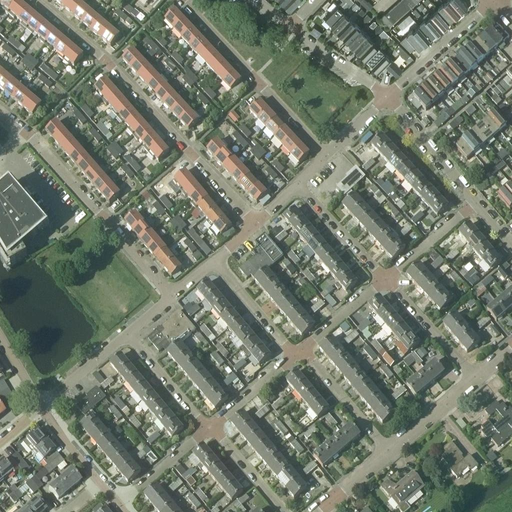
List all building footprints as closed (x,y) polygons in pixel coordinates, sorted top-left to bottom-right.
[(8,15),(18,3),(14,0),(4,0),(0,5),(3,8),(2,10),(8,15)] [(64,9),(71,0),(56,0),(55,1),(64,9)] [(73,17),(82,7),(74,0),(71,0),(64,9),(73,17)] [(340,0),(341,0),(325,17),(331,23),(343,11),(352,1),(351,0),(340,0)] [(403,12),(407,9),(399,0),(395,4),(403,12)] [(407,9),(411,5),(406,0),(399,0),(407,9)] [(460,11),(450,0),(446,0),(443,3),(454,17),(454,16),(455,17),(461,12),(460,11)] [(467,6),(466,4),(461,0),(450,0),(460,11),(461,12),(467,7),(467,6)] [(364,6),(368,10),(373,6),(368,1),(364,6)] [(125,11),(129,7),(124,2),(121,7),(125,11)] [(19,21),(27,11),(18,3),(8,15),(14,20),(16,18),(19,21)] [(453,17),(454,17),(443,3),(436,9),(447,21),(452,16),(453,17)] [(399,16),(403,12),(395,4),(392,7),(399,16)] [(83,25),(91,14),(82,7),(73,17),(83,25)] [(130,15),(134,11),(129,7),(125,11),(130,15)] [(168,11),(172,15),(176,10),(173,7),(168,11)] [(395,19),(399,16),(392,7),(387,11),(395,19)] [(337,28),(348,17),(346,14),(349,11),(346,8),(343,11),(342,11),(331,22),(337,28)] [(447,21),(436,9),(430,14),(441,26),(442,27),(448,22),(447,21)] [(119,19),(123,14),(118,10),(114,15),(119,19)] [(26,31),(37,18),(27,11),(19,21),(22,24),(20,26),(26,31)] [(138,14),(134,11),(130,15),(135,19),(138,14)] [(391,23),(395,19),(387,11),(384,14),(391,23)] [(173,31),(183,22),(175,13),(165,22),(173,31)] [(92,32),(101,22),(91,14),(83,25),(92,32)] [(124,22),(127,18),(123,14),(119,19),(124,23),(124,22)] [(387,26),(391,23),(384,14),(380,18),(387,26)] [(435,32),(441,26),(430,14),(424,20),(435,32)] [(371,18),(367,15),(362,19),(366,23),(371,18)] [(343,34),(354,23),(348,17),(337,28),(343,34)] [(37,36),(46,26),(37,18),(26,31),(32,36),(34,34),(37,36)] [(429,37),(435,32),(424,20),(418,25),(429,37)] [(101,40),(110,30),(101,22),(92,32),(101,40)] [(181,39),(191,30),(183,22),(173,31),(181,39)] [(349,40),(360,28),(354,23),(343,34),(349,40)] [(502,43),(509,37),(497,24),(484,36),(496,49),(497,47),(500,51),(505,46),(502,43)] [(383,29),(378,25),(373,30),(378,34),(383,29)] [(418,25),(406,36),(417,48),(429,37),(418,25)] [(44,46),(55,34),(46,26),(37,36),(40,39),(38,41),(44,46)] [(355,46),(366,34),(360,28),(349,40),(355,46)] [(110,48),(119,38),(110,30),(101,40),(110,48)] [(189,48),(199,39),(191,30),(181,39),(189,48)] [(389,35),(384,31),(380,36),(384,40),(389,35)] [(55,52),(64,41),(55,34),(44,46),(50,51),(52,49),(55,52)] [(360,51),(372,40),(366,34),(355,46),(360,51)] [(159,44),(163,40),(159,35),(154,39),(159,44)] [(489,55),(496,49),(484,36),(477,41),(489,55)] [(406,37),(401,41),(411,52),(416,48),(406,37)] [(13,46),(16,42),(11,38),(8,42),(13,46)] [(151,42),(150,43),(146,39),(143,42),(151,50),(156,46),(151,42)] [(198,57),(207,48),(199,39),(189,48),(198,57)] [(163,48),(167,44),(163,40),(159,44),(163,48)] [(366,57),(377,46),(372,40),(360,51),(366,57)] [(63,61),(73,49),(64,41),(55,52),(58,54),(57,57),(63,61)] [(483,60),(489,55),(477,41),(471,47),(483,60)] [(18,50),(21,46),(16,42),(13,46),(18,50)] [(6,54),(10,49),(5,45),(1,49),(6,54)] [(476,66),(483,60),(471,47),(470,45),(464,51),(465,52),(464,53),(476,66)] [(158,58),(162,54),(156,46),(151,50),(146,56),(150,60),(155,55),(158,58)] [(372,63),(383,52),(377,46),(366,57),(372,63)] [(206,66),(215,57),(207,48),(198,57),(206,66)] [(476,66),(464,53),(465,52),(461,48),(455,54),(458,58),(470,72),(476,66)] [(12,58),(15,54),(10,49),(6,54),(12,58)] [(74,67),(82,57),(73,49),(63,61),(69,66),(70,64),(74,67)] [(131,70),(141,61),(132,52),(123,61),(131,70)] [(378,69),(389,57),(383,52),(372,63),(378,69)] [(175,61),(179,57),(175,53),(171,57),(175,61)] [(29,63),(33,59),(28,54),(24,59),(29,63)] [(179,65),(183,62),(179,57),(175,61),(179,65)] [(214,75),(224,65),(215,57),(206,66),(214,75)] [(464,77),(470,72),(458,58),(452,64),(453,66),(464,77)] [(26,68),(29,63),(24,59),(20,63),(26,68)] [(35,68),(39,63),(33,59),(29,63),(35,68)] [(168,68),(172,64),(168,59),(163,63),(168,68)] [(464,77),(453,66),(452,64),(448,60),(442,66),(445,70),(449,74),(457,83),(464,77)] [(139,78),(149,69),(141,61),(131,70),(139,78)] [(31,72),(35,68),(29,63),(26,68),(31,72)] [(172,72),(176,68),(172,64),(168,68),(172,72)] [(49,77),(53,73),(44,65),(40,69),(49,77)] [(222,83),(232,74),(224,65),(214,75),(222,83)] [(147,87),(157,78),(149,69),(139,78),(147,87)] [(457,83),(449,74),(445,70),(439,75),(451,89),(457,83)] [(190,80),(194,76),(190,72),(186,76),(190,80)] [(55,82),(58,78),(53,73),(49,77),(55,82)] [(233,89),(240,83),(232,74),(222,83),(230,92),(233,89)] [(10,76),(8,78),(5,75),(0,80),(0,88),(5,93),(15,81),(10,76)] [(444,94),(451,89),(439,75),(433,81),(444,94)] [(43,85),(47,81),(41,76),(38,80),(43,85)] [(186,84),(190,80),(186,76),(182,80),(186,84)] [(194,85),(198,81),(194,76),(190,80),(194,85)] [(67,88),(69,85),(61,78),(58,81),(67,88)] [(156,96),(165,87),(157,78),(147,87),(156,96)] [(190,88),(194,85),(190,80),(186,84),(190,88)] [(20,88),(21,86),(15,81),(5,93),(14,101),(23,90),(20,88)] [(57,97),(60,92),(47,81),(43,85),(57,97)] [(101,100),(113,90),(105,81),(95,89),(98,93),(96,95),(101,100)] [(438,100),(444,94),(433,81),(426,86),(438,100)] [(423,83),(417,89),(420,92),(432,106),(438,100),(426,86),(423,83)] [(164,105),(173,96),(165,87),(156,96),(164,105)] [(208,96),(212,92),(208,88),(203,92),(208,96)] [(472,99),(478,93),(474,89),(471,91),(471,92),(468,95),(472,99)] [(28,91),(26,93),(23,90),(14,101),(23,108),(34,96),(28,91)] [(111,108),(121,99),(113,90),(101,100),(106,106),(108,104),(111,108)] [(212,92),(208,96),(212,101),(216,97),(212,92)] [(425,112),(432,106),(420,92),(413,98),(425,112)] [(201,103),(205,99),(200,95),(196,98),(201,103)] [(38,103),(39,101),(34,96),(23,108),(33,116),(41,106),(38,103)] [(172,113),(182,104),(173,96),(164,105),(172,113)] [(482,106),(486,103),(482,97),(478,101),(475,104),(479,108),(482,105),(482,106)] [(117,119),(129,108),(121,99),(111,108),(113,111),(111,113),(117,119)] [(205,107),(209,104),(205,99),(201,103),(205,107)] [(257,121),(267,111),(259,103),(249,112),(257,121)] [(180,122),(190,113),(182,104),(172,113),(180,122)] [(85,114),(89,110),(85,105),(81,108),(85,114)] [(126,126),(137,117),(129,108),(117,119),(122,125),(124,123),(126,126)] [(90,119),(94,116),(89,110),(85,114),(90,119)] [(77,120),(82,117),(77,111),(73,115),(77,120)] [(265,130),(275,120),(267,111),(257,121),(265,130)] [(446,121),(452,116),(448,111),(445,114),(446,115),(443,118),(446,121)] [(188,131),(198,122),(190,113),(180,122),(188,131)] [(499,132),(506,127),(494,113),(487,119),(499,132)] [(82,126),(86,122),(82,117),(77,120),(82,126)] [(132,137),(145,126),(137,117),(126,126),(129,129),(127,131),(132,137)] [(434,122),(433,124),(437,129),(445,121),(441,117),(438,119),(434,122)] [(492,138),(499,132),(487,119),(480,124),(492,138)] [(237,120),(233,123),(239,130),(243,126),(237,120)] [(273,138),(283,129),(275,120),(265,130),(273,138)] [(62,125),(60,126),(56,123),(46,131),(54,141),(67,130),(62,125)] [(101,132),(105,129),(100,124),(96,127),(101,132)] [(486,143),(492,138),(480,124),(474,129),(486,143)] [(142,144),(152,135),(145,126),(132,137),(137,143),(139,141),(142,144)] [(239,130),(243,134),(247,130),(243,126),(239,130)] [(93,138),(97,135),(93,129),(89,133),(93,138)] [(105,137),(109,134),(105,129),(101,132),(105,137)] [(282,147),(291,138),(283,129),(273,138),(282,147)] [(479,149),(486,143),(474,129),(468,135),(479,149)] [(69,138),(71,136),(67,130),(54,141),(62,150),(72,141),(69,138)] [(247,139),(251,135),(247,130),(243,134),(247,139)] [(236,141),(240,137),(236,132),(232,136),(236,141)] [(98,144),(102,140),(97,135),(93,138),(98,144)] [(148,155),(160,144),(152,135),(142,144),(145,147),(143,149),(148,155)] [(473,154),(479,149),(468,135),(461,141),(473,154)] [(240,145),(244,141),(240,137),(236,141),(240,145)] [(378,155),(389,145),(381,137),(370,147),(378,155)] [(290,156),(300,147),(291,138),(282,147),(290,156)] [(77,142),(75,144),(72,141),(62,150),(70,159),(82,148),(77,142)] [(466,160),(473,154),(461,141),(454,147),(466,160)] [(215,160),(225,151),(217,142),(207,151),(215,160)] [(115,152),(119,148),(114,143),(110,146),(115,152)] [(158,162),(168,153),(160,144),(148,155),(153,161),(155,159),(158,162)] [(258,154),(262,149),(258,145),(253,149),(258,154)] [(386,164),(397,154),(389,145),(378,155),(386,164)] [(110,155),(115,152),(110,146),(106,150),(110,155)] [(239,160),(250,149),(248,147),(236,157),(239,160)] [(298,165),(308,156),(300,147),(290,156),(298,165)] [(85,156),(87,154),(82,148),(70,159),(78,168),(88,159),(85,156)] [(119,157),(123,153),(119,148),(115,152),(119,157)] [(254,158),(258,154),(253,149),(249,153),(254,158)] [(262,158),(266,154),(262,149),(258,154),(262,158)] [(223,169),(233,160),(225,151),(215,160),(223,169)] [(115,161),(119,157),(115,152),(110,155),(115,161)] [(258,162),(262,158),(258,154),(254,158),(258,162)] [(395,173),(405,163),(397,154),(386,164),(395,173)] [(93,161),(91,163),(88,159),(78,168),(86,177),(98,167),(93,161)] [(132,168),(136,165),(132,159),(127,163),(132,168)] [(370,168),(374,163),(371,159),(366,164),(370,168)] [(231,178),(241,169),(233,160),(223,169),(231,178)] [(403,182),(414,172),(405,163),(395,173),(403,182)] [(365,172),(370,168),(366,164),(361,168),(365,172)] [(137,174),(141,170),(136,165),(132,168),(137,174)] [(125,175),(129,171),(124,166),(120,169),(125,175)] [(280,174),(283,171),(279,166),(275,170),(280,174)] [(101,174),(103,173),(98,167),(86,177),(94,186),(104,178),(101,174)] [(349,191),(364,178),(355,168),(346,177),(347,178),(337,188),(336,187),(336,188),(344,196),(345,195),(349,200),(353,196),(349,191)] [(240,187),(249,177),(241,169),(231,178),(240,187)] [(129,180),(133,177),(129,171),(125,175),(129,180)] [(180,192),(192,182),(184,172),(174,181),(177,185),(175,186),(180,192)] [(411,191),(422,180),(414,172),(403,182),(411,191)] [(248,195),(258,186),(249,177),(240,187),(248,195)] [(109,179),(106,181),(104,178),(94,186),(102,195),(114,185),(109,179)] [(380,188),(384,185),(379,180),(375,183),(380,188)] [(419,199),(430,189),(422,180),(411,191),(419,199)] [(189,200),(200,191),(192,182),(180,192),(185,198),(187,197),(189,200)] [(32,241),(49,226),(12,183),(0,193),(0,255),(2,259),(3,258),(9,268),(27,258),(22,249),(32,241)] [(511,187),(511,186),(508,183),(502,188),(504,191),(511,200),(511,187)] [(117,192),(119,191),(114,185),(102,195),(109,204),(119,196),(117,192)] [(384,193),(388,189),(384,185),(380,188),(384,193)] [(256,204),(266,195),(258,186),(248,195),(256,204)] [(373,195),(378,191),(373,186),(368,190),(373,195)] [(428,208),(438,198),(430,189),(419,199),(428,208)] [(195,211),(207,200),(200,191),(189,200),(192,203),(190,205),(195,211)] [(378,200),(382,196),(378,191),(373,195),(378,200)] [(509,211),(511,208),(511,200),(504,191),(497,197),(509,211)] [(146,192),(141,196),(145,201),(146,201),(150,197),(146,192)] [(350,216),(362,204),(354,195),(353,196),(349,200),(341,207),(350,216)] [(163,205),(168,202),(164,197),(159,201),(163,205)] [(396,206),(400,202),(396,197),(391,201),(396,206)] [(436,217),(447,207),(438,198),(428,208),(436,217)] [(205,218),(215,209),(207,200),(195,211),(200,216),(202,215),(205,218)] [(168,211),(173,207),(168,202),(163,205),(168,211)] [(400,211),(405,207),(400,202),(396,206),(400,211)] [(156,212),(160,208),(157,203),(152,207),(156,212)] [(358,225),(370,214),(362,204),(350,216),(358,225)] [(390,213),(394,209),(389,204),(385,208),(390,213)] [(161,217),(165,213),(160,208),(156,212),(161,217)] [(210,229),(223,219),(215,209),(205,218),(208,221),(205,223),(210,229)] [(395,219),(399,215),(394,209),(390,213),(395,219)] [(290,229),(301,219),(294,210),(292,211),(289,214),(282,220),(290,229)] [(419,220),(424,216),(420,212),(415,217),(419,220)] [(140,216),(137,218),(134,214),(125,222),(132,232),(145,222),(140,216)] [(367,234),(379,223),(370,214),(358,225),(367,234)] [(178,225),(182,222),(178,216),(173,220),(178,225)] [(413,225),(419,220),(415,217),(410,221),(413,225)] [(220,236),(231,228),(223,219),(210,229),(208,231),(216,240),(220,236)] [(298,238),(309,228),(301,219),(290,229),(298,238)] [(173,229),(178,225),(173,220),(169,224),(173,229)] [(147,229),(150,227),(145,222),(132,232),(140,241),(150,233),(147,229)] [(182,231),(186,227),(182,222),(178,225),(182,231)] [(375,243),(387,232),(379,223),(367,234),(375,243)] [(178,234),(182,231),(178,225),(173,229),(178,234)] [(407,234),(412,230),(408,225),(403,230),(407,234)] [(465,244),(476,234),(469,225),(457,235),(465,244)] [(231,228),(220,236),(224,241),(234,232),(231,228)] [(305,247),(317,237),(309,228),(298,238),(305,247)] [(402,239),(407,234),(403,230),(398,234),(402,239)] [(282,240),(287,236),(284,232),(279,236),(282,240)] [(383,252),(396,241),(387,232),(375,243),(383,252)] [(155,234),(153,236),(150,233),(140,241),(148,250),(160,240),(155,234)] [(194,242),(198,239),(194,234),(190,237),(194,242)] [(473,253),(484,244),(476,234),(465,244),(473,253)] [(282,257),(270,242),(264,236),(254,244),(258,249),(255,251),(258,254),(239,270),(247,279),(250,276),(254,281),(267,270),(282,257)] [(277,244),(282,240),(279,236),(274,240),(277,244)] [(313,256),(325,247),(317,237),(305,247),(313,256)] [(198,247),(203,244),(198,239),(194,242),(198,247)] [(163,248),(165,246),(160,240),(148,250),(156,259),(165,251),(163,248)] [(187,249),(191,245),(187,240),(182,243),(187,249)] [(392,261),(404,250),(396,241),(383,252),(392,261)] [(481,262),(492,253),(484,244),(473,253),(481,262)] [(191,254),(195,250),(191,245),(187,249),(191,254)] [(321,265),(332,256),(325,247),(313,256),(321,265)] [(437,267),(442,262),(431,250),(426,255),(433,263),(437,267)] [(171,252),(168,254),(165,251),(156,259),(163,269),(176,258),(171,252)] [(202,257),(197,252),(192,257),(196,262),(202,257)] [(291,261),(296,257),(291,252),(287,256),(291,261)] [(489,272),(500,262),(492,253),(481,262),(489,272)] [(448,263),(453,259),(449,255),(444,259),(448,263)] [(329,275),(340,265),(332,256),(321,265),(329,275)] [(296,257),(291,261),(295,266),(300,262),(296,257)] [(178,266),(181,264),(176,258),(163,269),(171,278),(181,270),(178,266)] [(286,270),(291,266),(286,261),(282,265),(286,270)] [(432,272),(437,267),(433,263),(428,267),(432,272)] [(469,264),(463,270),(468,275),(472,270),(473,269),(469,264)] [(505,264),(500,268),(504,272),(509,268),(505,264)] [(336,284),(348,274),(340,265),(329,275),(336,284)] [(414,285),(426,274),(418,265),(406,276),(414,285)] [(291,276),(296,272),(291,266),(286,270),(291,276)] [(500,276),(504,272),(500,268),(496,271),(500,276)] [(262,290),(274,280),(267,270),(254,281),(262,290)] [(306,279),(311,275),(307,270),(302,274),(306,279)] [(463,279),(468,275),(463,270),(459,274),(463,279)] [(504,281),(508,277),(504,272),(500,276),(504,281)] [(454,282),(458,278),(454,273),(449,277),(454,282)] [(347,290),(356,283),(348,274),(336,284),(337,285),(335,286),(338,290),(340,288),(344,293),(347,290)] [(423,295),(435,283),(426,274),(414,285),(423,295)] [(310,284),(315,280),(311,275),(306,279),(310,284)] [(468,283),(472,280),(468,275),(463,279),(468,283)] [(459,288),(463,284),(458,278),(454,282),(459,288)] [(302,289),(307,285),(302,279),(297,283),(302,289)] [(270,300),(282,289),(274,280),(262,290),(270,300)] [(484,289),(489,284),(485,280),(480,284),(484,289)] [(204,302),(215,292),(207,283),(197,292),(204,302)] [(431,304),(443,292),(435,283),(423,295),(431,304)] [(479,293),(484,289),(480,284),(475,288),(479,293)] [(307,294),(311,290),(307,285),(302,289),(307,294)] [(328,296),(334,291),(330,287),(324,291),(328,296)] [(278,309),(290,298),(282,289),(270,300),(278,309)] [(336,305),(328,296),(324,291),(320,295),(332,308),(336,305)] [(212,311),(223,301),(215,292),(204,302),(212,311)] [(439,312),(451,301),(443,292),(431,304),(439,312)] [(505,314),(511,307),(511,304),(504,295),(495,303),(505,314)] [(286,319),(298,308),(290,298),(278,309),(286,319)] [(375,317),(386,307),(378,298),(375,300),(374,299),(366,306),(375,317)] [(471,310),(476,305),(472,300),(467,305),(471,310)] [(220,320),(231,311),(223,301),(212,311),(220,320)] [(319,310),(325,306),(321,301),(315,306),(319,310)] [(495,322),(505,314),(495,303),(486,311),(495,322)] [(194,314),(199,310),(196,306),(191,310),(194,314)] [(314,315),(319,310),(315,306),(310,310),(314,315)] [(383,326),(394,316),(386,307),(375,317),(383,326)] [(294,328),(306,317),(298,308),(286,319),(294,328)] [(190,319),(194,314),(191,310),(186,314),(190,319)] [(227,329),(238,320),(231,311),(220,320),(227,329)] [(180,344),(195,331),(178,312),(168,320),(170,322),(162,328),(164,331),(160,335),(168,345),(171,343),(175,347),(179,343),(180,344)] [(450,335),(463,324),(454,314),(442,325),(450,335)] [(390,335),(402,325),(394,316),(383,326),(390,335)] [(302,337),(314,327),(306,317),(294,328),(302,337)] [(485,326),(490,321),(486,317),(481,321),(485,326)] [(235,338),(246,329),(238,320),(227,329),(235,338)] [(367,321),(364,323),(361,325),(364,329),(365,330),(371,325),(370,324),(367,321)] [(479,330),(485,326),(481,321),(475,326),(479,330)] [(458,344),(471,333),(463,324),(450,335),(458,344)] [(203,334),(208,330),(203,325),(199,329),(203,334)] [(361,325),(357,329),(360,333),(361,334),(365,330),(364,329),(361,325)] [(398,344),(410,335),(402,325),(390,335),(398,344)] [(496,338),(500,336),(491,326),(488,329),(496,338)] [(160,335),(164,331),(162,328),(148,340),(159,353),(163,349),(167,354),(175,347),(171,343),(168,345),(160,335)] [(243,347),(254,338),(246,329),(235,338),(243,347)] [(207,339),(212,335),(208,330),(203,334),(207,339)] [(353,341),(358,337),(354,332),(349,336),(353,341)] [(466,354),(479,343),(471,333),(458,344),(466,354)] [(199,343),(203,339),(199,334),(194,338),(199,343)] [(398,344),(394,347),(402,357),(417,344),(410,335),(398,344)] [(348,346),(353,341),(349,336),(344,341),(348,346)] [(251,356),(261,347),(254,338),(243,347),(251,356)] [(326,359),(339,348),(331,338),(318,349),(326,359)] [(203,349),(208,345),(203,339),(199,343),(203,349)] [(374,350),(379,346),(375,341),(370,345),(374,350)] [(187,352),(180,344),(179,343),(175,347),(167,354),(174,363),(187,352)] [(219,353),(223,349),(219,344),(215,348),(219,353)] [(378,354),(383,351),(379,346),(374,350),(378,354)] [(258,366),(269,356),(261,347),(251,356),(258,366)] [(367,356),(372,352),(367,347),(363,351),(367,356)] [(334,368),(347,357),(339,348),(326,359),(334,368)] [(223,358),(227,354),(223,349),(219,353),(223,358)] [(422,349),(416,354),(421,360),(427,355),(422,349)] [(386,354),(382,358),(387,364),(390,368),(395,363),(397,362),(392,356),(394,355),(390,351),(386,354)] [(182,373),(195,362),(187,352),(174,363),(182,373)] [(375,366),(380,362),(372,352),(367,356),(375,366)] [(215,362),(220,358),(215,353),(211,357),(215,362)] [(413,361),(417,357),(413,353),(409,356),(413,361)] [(118,375),(129,365),(121,356),(110,365),(118,375)] [(342,378),(355,367),(347,357),(334,368),(342,378)] [(418,367),(423,363),(417,357),(413,361),(418,367)] [(219,367),(224,363),(220,358),(215,362),(219,367)] [(241,368),(245,364),(242,360),(237,364),(241,368)] [(190,382),(203,371),(195,362),(182,373),(190,382)] [(433,382),(443,374),(434,362),(424,370),(433,382)] [(236,372),(241,368),(237,364),(232,368),(236,372)] [(125,384),(137,374),(129,365),(118,375),(125,384)] [(384,375),(388,371),(383,366),(379,370),(384,375)] [(350,387),(363,376),(355,367),(342,378),(350,387)] [(397,376),(402,373),(397,367),(393,371),(397,376)] [(424,389),(433,382),(424,370),(415,378),(424,389)] [(198,392),(211,381),(203,371),(190,382),(198,392)] [(388,381),(393,377),(388,371),(384,375),(388,381)] [(293,392),(304,382),(296,373),(285,382),(293,392)] [(133,393),(144,384),(137,374),(125,384),(133,393)] [(231,383),(237,379),(233,374),(228,379),(231,383)] [(358,397),(371,386),(363,376),(350,387),(358,397)] [(108,386),(113,382),(110,378),(105,382),(108,386)] [(415,397),(424,389),(415,378),(406,386),(415,397)] [(226,388),(231,383),(228,379),(222,384),(226,388)] [(206,401),(219,390),(211,381),(198,392),(206,401)] [(104,390),(108,386),(105,382),(100,386),(104,390)] [(301,401),(312,392),(304,382),(293,392),(301,401)] [(141,402),(152,393),(144,384),(133,393),(141,402)] [(366,406),(379,395),(371,386),(358,397),(366,406)] [(0,397),(9,392),(6,387),(0,390),(0,397)] [(401,397),(406,393),(402,388),(397,393),(401,397)] [(88,413),(105,399),(96,389),(86,397),(87,399),(76,408),(83,417),(84,416),(88,420),(92,417),(88,413)] [(214,411),(227,400),(219,390),(206,401),(214,411)] [(0,401),(1,404),(12,397),(9,392),(0,397),(0,401)] [(309,411),(320,401),(312,392),(301,401),(309,411)] [(149,411),(160,402),(152,393),(141,402),(149,411)] [(395,402),(401,397),(397,393),(391,397),(395,402)] [(266,397),(271,403),(275,400),(270,394),(266,397)] [(374,416),(387,405),(379,395),(366,406),(374,416)] [(117,407),(121,403),(117,398),(113,402),(117,407)] [(259,408),(263,404),(258,399),(255,402),(259,408)] [(279,407),(283,404),(280,399),(275,403),(279,407)] [(317,420),(328,411),(320,401),(309,411),(317,420)] [(156,421),(168,411),(160,402),(149,411),(156,421)] [(274,411),(279,407),(275,403),(270,407),(274,411)] [(502,406),(500,408),(495,403),(484,413),(489,418),(495,413),(502,421),(492,429),(487,423),(480,429),(483,431),(480,433),(488,442),(490,440),(497,449),(511,435),(511,413),(508,409),(507,411),(502,406)] [(382,425),(395,414),(387,405),(374,416),(382,425)] [(113,417),(118,412),(113,407),(108,411),(113,417)] [(263,416),(269,411),(265,407),(259,411),(263,416)] [(164,430),(175,420),(168,411),(156,421),(164,430)] [(258,420),(263,416),(259,411),(254,416),(258,420)] [(117,422),(122,418),(118,412),(113,417),(117,422)] [(238,433),(250,423),(242,413),(230,424),(238,433)] [(87,437),(100,426),(92,416),(92,417),(88,420),(79,427),(87,437)] [(133,425),(137,422),(133,417),(129,420),(133,425)] [(337,425),(334,422),(331,418),(327,422),(329,425),(330,425),(333,429),(337,425)] [(288,428),(292,424),(288,419),(284,423),(288,428)] [(172,439),(183,430),(175,420),(164,430),(172,439)] [(279,431),(283,428),(278,422),(274,426),(279,431)] [(246,443),(258,432),(250,423),(238,433),(246,443)] [(292,433),(297,429),(292,424),(288,428),(292,433)] [(95,446),(108,435),(100,426),(87,437),(95,446)] [(129,435),(133,432),(128,426),(124,430),(129,435)] [(350,445),(359,437),(350,426),(340,434),(350,445)] [(284,437),(287,433),(283,428),(279,431),(284,437)] [(312,436),(317,432),(313,428),(308,432),(312,436)] [(25,441),(21,444),(29,454),(33,450),(45,441),(41,437),(42,435),(39,431),(37,431),(36,431),(25,441)] [(133,441),(138,437),(133,432),(129,435),(133,441)] [(254,452),(266,442),(258,432),(246,443),(254,452)] [(307,440),(312,436),(308,432),(304,436),(307,440)] [(155,441),(159,437),(156,433),(151,437),(155,441)] [(341,453),(350,445),(340,434),(331,441),(341,453)] [(103,455),(116,445),(108,435),(95,446),(103,455)] [(150,445),(155,441),(151,437),(146,441),(150,445)] [(51,453),(53,451),(45,441),(33,450),(46,466),(47,466),(55,459),(51,453)] [(294,450),(299,447),(294,441),(290,445),(294,450)] [(332,461),(341,453),(331,441),(322,449),(332,461)] [(262,462),(274,451),(266,442),(254,452),(262,462)] [(459,459),(461,456),(450,443),(437,454),(451,471),(450,472),(456,479),(467,470),(468,471),(469,470),(471,473),(477,467),(469,457),(462,462),(459,459)] [(111,465),(124,454),(116,445),(103,455),(111,465)] [(200,465),(211,456),(203,446),(192,456),(200,465)] [(299,456),(303,452),(299,447),(294,450),(299,456)] [(144,457),(150,452),(146,448),(140,452),(144,457)] [(322,469),(332,461),(322,449),(313,457),(322,469)] [(270,471),(282,461),(274,451),(262,462),(270,471)] [(139,461),(144,457),(140,452),(135,456),(139,461)] [(490,464),(496,459),(490,453),(485,457),(490,464)] [(119,474),(132,463),(124,454),(111,465),(119,474)] [(51,471),(62,462),(58,456),(55,459),(47,466),(51,471)] [(208,474),(219,465),(211,456),(200,465),(197,468),(200,471),(203,468),(208,474)] [(15,465),(21,461),(18,457),(12,462),(15,465)] [(12,462),(6,466),(1,461),(0,461),(0,479),(1,481),(11,472),(14,475),(19,470),(15,465),(12,462)] [(19,470),(25,466),(21,461),(15,465),(19,470)] [(278,481),(290,470),(282,461),(270,471),(278,481)] [(127,483),(140,473),(132,463),(119,474),(127,483)] [(311,473),(317,468),(313,464),(308,468),(311,473)] [(492,478),(497,474),(489,464),(484,468),(492,478)] [(216,484),(227,475),(219,465),(208,474),(216,484)] [(47,474),(51,471),(47,466),(46,466),(43,469),(47,474)] [(189,478),(185,473),(179,466),(175,470),(185,481),(189,478)] [(306,477),(311,473),(308,468),(302,473),(306,477)] [(189,478),(194,473),(190,469),(185,473),(189,478)] [(286,490),(298,480),(290,470),(278,481),(286,490)] [(67,491),(79,481),(70,471),(58,480),(67,491)] [(223,493),(234,484),(227,475),(216,484),(223,493)] [(386,482),(380,487),(398,508),(396,509),(399,511),(407,511),(410,510),(404,503),(422,488),(412,475),(394,491),(386,482)] [(36,491),(42,486),(34,477),(28,481),(36,491)] [(57,500),(67,491),(58,480),(48,489),(57,500)] [(182,485),(181,484),(178,480),(173,485),(177,490),(182,485)] [(294,500),(306,489),(298,480),(286,490),(294,500)] [(32,494),(36,491),(28,481),(24,485),(32,494)] [(242,493),(234,484),(223,493),(231,502),(242,493)] [(172,494),(177,490),(173,485),(168,489),(172,494)] [(12,494),(17,490),(13,486),(8,489),(12,494)] [(151,506),(164,495),(156,486),(143,497),(151,506)] [(12,495),(12,494),(8,489),(4,493),(8,498),(12,495)] [(199,498),(203,494),(198,489),(194,493),(199,498)] [(17,501),(22,496),(17,490),(12,494),(12,495),(17,501)] [(203,503),(207,499),(203,494),(199,498),(203,503)] [(13,504),(17,501),(12,495),(8,498),(13,504)] [(156,511),(163,511),(172,505),(164,495),(151,506),(156,511)] [(192,505),(196,501),(191,496),(187,499),(191,505),(192,505)] [(246,502),(248,500),(245,496),(233,506),(237,511),(241,507),(246,502)] [(26,511),(42,511),(43,511),(34,500),(24,509),(26,511)] [(196,510),(201,507),(196,501),(192,505),(191,505),(185,510),(186,511),(193,507),(196,510)]
